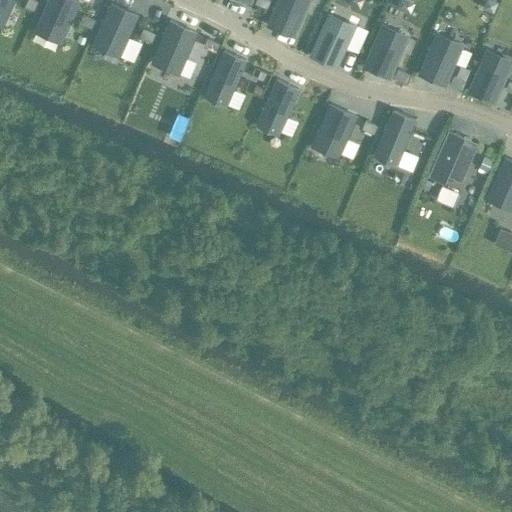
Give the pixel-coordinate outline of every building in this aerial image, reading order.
[(0,0),(0,23),(3,25),(13,0),(0,0)] [(33,0),(25,0),(23,6),(32,10),(36,1),(33,0)] [(47,0),(36,26),(34,32),(60,44),(72,17),(79,1),(76,0),(47,0)] [(276,0),(267,21),(295,33),(309,0),(276,0)] [(94,40),(91,45),(118,57),(130,30),(137,15),(110,3),(94,40)] [(82,15),(78,23),(90,28),(94,20),(82,15)] [(327,15),(310,52),(338,64),(345,49),(354,27),(327,15)] [(152,57),(150,62),(177,74),(189,47),(196,31),(169,20),(152,57)] [(379,26),(363,63),(390,75),(407,38),(379,26)] [(142,29),(138,37),(150,42),(154,34),(142,29)] [(436,34),(420,71),(447,84),(456,63),(463,47),(436,34)] [(217,44),(205,39),(201,47),(213,52),(217,44)] [(222,50),(204,89),(230,101),(247,61),(222,50)] [(511,62),(485,50),(468,87),(496,100),(511,64),(511,62)] [(407,82),(410,74),(398,69),(394,77),(407,82)] [(462,89),(465,81),(456,77),(454,76),(450,84),(462,89)] [(276,79),(256,127),(268,132),(270,128),(280,132),(298,88),(276,79)] [(314,139),(312,145),(339,157),(351,129),(357,114),(331,102),(314,139)] [(393,109),(373,157),(385,162),(387,158),(397,162),(415,118),(393,109)] [(377,125),(365,120),(362,128),(374,133),(377,125)] [(449,129),(430,174),(444,180),(446,174),(461,180),(477,141),(449,129)] [(484,156),(479,167),(487,171),(492,160),(484,156)] [(488,193),(486,199),(511,210),(511,159),(505,156),(488,193)]
